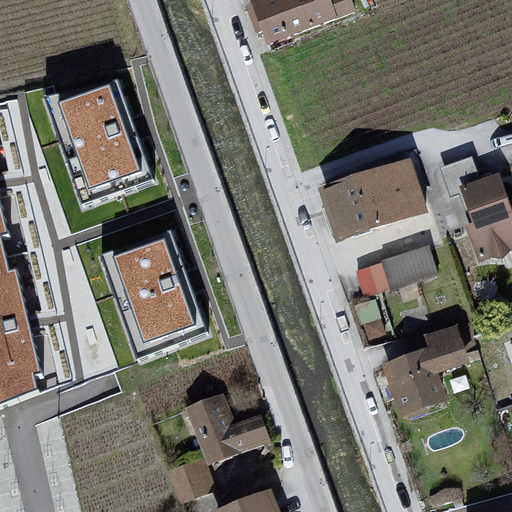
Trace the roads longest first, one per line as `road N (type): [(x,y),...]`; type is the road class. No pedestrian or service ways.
road 1 (residential): [(323,511),(144,0)]
road 2 (residential): [(214,0),(388,511)]
